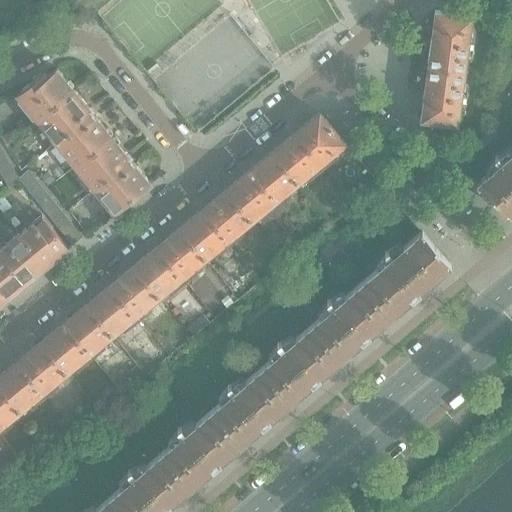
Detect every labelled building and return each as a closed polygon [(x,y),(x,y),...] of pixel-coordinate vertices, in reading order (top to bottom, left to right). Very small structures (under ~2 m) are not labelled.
[(464,69),(471,15),(434,10),(427,65),(464,69)] [(457,125),(464,69),(427,65),(420,120),(443,123),(457,125)] [(35,119),(73,89),(56,68),(47,75),(44,72),(16,94),(35,119)] [(111,136),(95,116),(73,89),(35,119),(42,127),(46,124),(57,137),(53,141),(56,144),(60,141),(72,155),(68,158),(74,166),(111,136)] [(335,153),(331,149),(340,142),(343,145),(345,143),(320,114),(318,113),(317,113),(272,151),(297,182),(300,180),(298,177),(305,171),(308,176),(335,153)] [(150,183),(135,164),(111,136),(74,166),(81,173),(84,170),(96,184),(92,187),(94,190),(98,187),(110,202),(106,205),(114,213),(150,183)] [(18,179),(0,147),(0,174),(8,189),(20,180),(18,179)] [(288,192),(285,188),(293,181),(296,184),(297,182),(272,151),(225,189),(251,220),(254,217),(252,215),(258,210),(261,214),(269,209),(272,212),(286,201),(283,197),(288,192)] [(511,211),(511,151),(488,173),(484,176),(474,184),(487,198),(490,195),(507,215),(511,211)] [(18,179),(20,180),(71,245),(81,236),(28,171),(18,179)] [(54,181),(47,172),(40,178),(47,186),(54,181)] [(240,224),(247,219),(249,221),(251,220),(225,189),(179,227),(205,258),(207,256),(205,254),(213,247),(216,252),(244,229),(240,224)] [(10,208),(0,195),(0,209),(3,214),(10,208)] [(19,224),(13,216),(8,220),(14,228),(19,224)] [(68,248),(43,217),(35,224),(32,221),(5,243),(8,246),(0,252),(0,255),(23,284),(68,248)] [(295,229),(287,219),(279,225),(288,235),(295,229)] [(196,268),(193,264),(201,257),(203,260),(205,258),(179,227),(133,265),(159,296),(161,295),(158,291),(166,286),(169,290),(196,268)] [(450,265),(421,230),(360,282),(390,316),(450,265)] [(0,303),(23,284),(0,255),(0,303)] [(151,306),(147,301),(155,295),(157,298),(159,296),(133,265),(87,303),(113,334),(115,332),(113,330),(119,324),(123,329),(151,306)] [(390,316),(360,282),(311,324),(340,359),(390,316)] [(104,344),(100,340),(108,333),(110,336),(113,334),(87,303),(40,341),(66,373),(69,370),(67,367),(73,363),(76,367),(104,344)] [(192,335),(209,322),(202,314),(186,327),(192,335)] [(340,359),(311,324),(261,367),(290,401),(340,359)] [(180,331),(165,344),(171,352),(187,339),(180,331)] [(52,387),(57,383),(53,378),(62,371),(65,374),(66,373),(40,341),(0,373),(0,386),(20,411),(22,409),(19,406),(26,401),(29,405),(44,394),(63,415),(69,410),(61,398),(52,387)] [(290,401),(261,367),(212,409),(240,444),(290,401)] [(20,411),(0,386),(0,429),(10,421),(6,417),(15,410),(18,413),(20,411)] [(191,486),(240,444),(212,409),(162,451),(191,486)] [(160,511),(191,486),(162,451),(112,494),(127,511),(160,511)] [(127,511),(112,494),(91,511),(127,511)]
